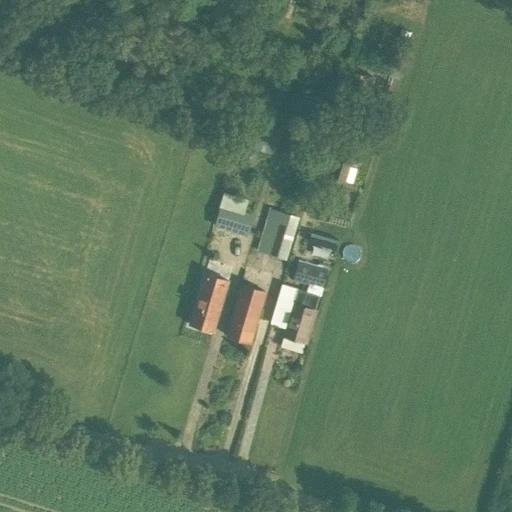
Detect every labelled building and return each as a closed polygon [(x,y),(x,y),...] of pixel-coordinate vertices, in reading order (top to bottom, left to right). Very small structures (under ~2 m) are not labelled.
[(277,69),(285,42),(271,38),(264,65),(277,69)] [(363,117),(373,79),(354,73),(343,111),(363,117)] [(276,155),(283,132),(241,120),(234,143),(276,155)] [(345,184),(350,163),(334,159),(328,179),(345,184)] [(220,204),(213,226),(246,237),(253,214),(244,212),(248,200),(224,192),(220,204)] [(297,221),(268,212),(257,251),(286,259),(297,221)] [(323,288),(328,269),(298,261),(293,280),(323,288)] [(212,331),(227,280),(205,274),(190,324),(212,331)] [(248,342),(264,292),(243,285),(226,336),(248,342)] [(312,310),(317,295),(298,289),(293,304),(292,304),(283,335),(307,342),(316,311),(312,310)]
